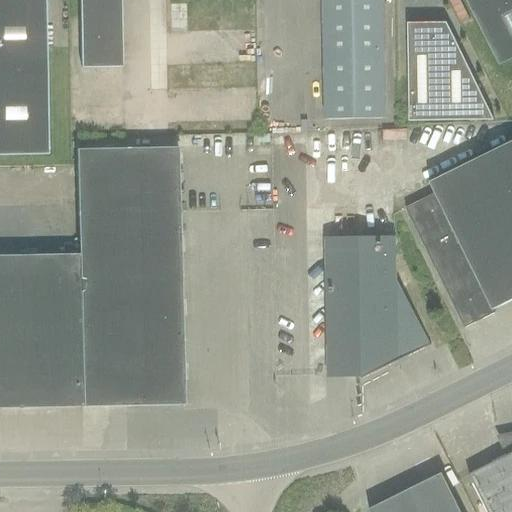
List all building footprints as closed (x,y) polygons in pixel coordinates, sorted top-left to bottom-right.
[(0,0),(0,155),(49,155),(46,0),(0,0)] [(123,67),(121,0),(80,0),(81,68),(123,67)] [(323,0),(326,120),(386,119),(384,0),(323,0)] [(511,60),(511,0),(466,0),(500,66),(511,60)] [(410,122),(495,120),(447,23),(408,24),(410,122)] [(494,310),(511,301),(511,142),(430,183),(435,194),(406,209),(465,329),(496,313),(494,310)] [(77,150),(78,215),(180,213),(178,148),(77,150)] [(182,278),(180,213),(78,215),(80,254),(72,255),(73,281),(182,278)] [(328,240),(330,356),(317,356),(318,372),(330,372),(330,376),(362,375),(364,379),(428,347),(395,282),(394,239),(328,240)] [(0,408),(75,407),(74,343),(73,281),(72,255),(0,255),(0,408)] [(183,340),(182,278),(73,281),(74,343),(183,340)] [(185,405),(183,340),(74,343),(75,407),(185,405)] [(488,511),(511,511),(511,433),(506,435),(509,448),(509,447),(511,455),(470,475),(488,511)] [(461,511),(442,474),(369,510),(370,511),(461,511)]
